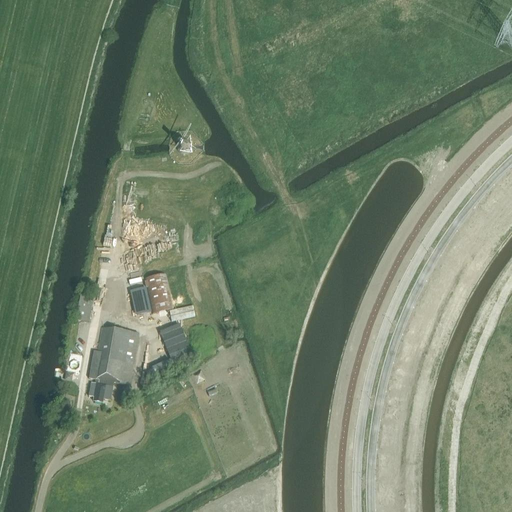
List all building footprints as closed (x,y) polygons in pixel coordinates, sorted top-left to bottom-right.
[(190,151),(190,146),(190,145),(186,142),(181,142),(177,146),(178,151),(181,154),(186,154),(190,151)] [(174,310),(166,275),(144,280),(152,315),(174,310)] [(76,320),(89,323),(94,293),(81,291),(76,320)] [(127,306),(129,311),(143,307),(142,302),(127,306)] [(179,327),(204,323),(203,317),(178,322),(179,327)] [(91,384),(88,397),(94,397),(93,402),(102,404),(103,400),(110,401),(112,387),(108,387),(109,383),(129,386),(139,335),(101,328),(94,371),(91,370),(89,379),(95,380),(94,384),(91,384)] [(173,332),(152,336),(155,351),(176,347),(173,332)] [(188,352),(171,357),(173,363),(189,358),(188,352)]
